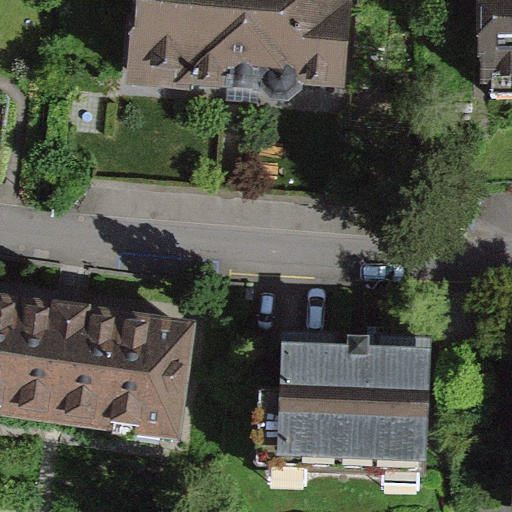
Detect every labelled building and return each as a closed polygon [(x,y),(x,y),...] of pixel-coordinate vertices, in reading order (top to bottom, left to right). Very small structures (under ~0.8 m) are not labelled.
[(339,0),(111,0),(107,100),(334,110),(339,0)] [(511,0),(464,0),(462,108),(511,109),(511,0)] [(0,423),(166,445),(181,334),(0,309),(0,423)] [(511,511),(511,339),(510,340),(503,511),(511,511)] [(421,350),(264,345),(261,416),(237,415),(234,492),(416,498),(421,350)]
